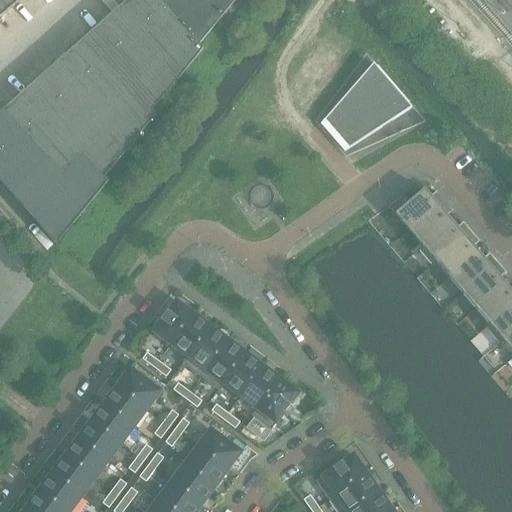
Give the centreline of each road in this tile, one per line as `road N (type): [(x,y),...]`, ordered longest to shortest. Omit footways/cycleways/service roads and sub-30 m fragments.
road 1 (residential): [(511,253),(435,164),(410,156),(260,259)]
road 2 (residential): [(0,482),(179,242),(193,234)]
road 3 (residential): [(365,410),(260,259)]
road 4 (residential): [(365,410),(274,469),(239,511)]
road 5 (track): [(312,134),(284,96),(284,64),(329,0)]
road 6 (residential): [(435,511),(365,410)]
